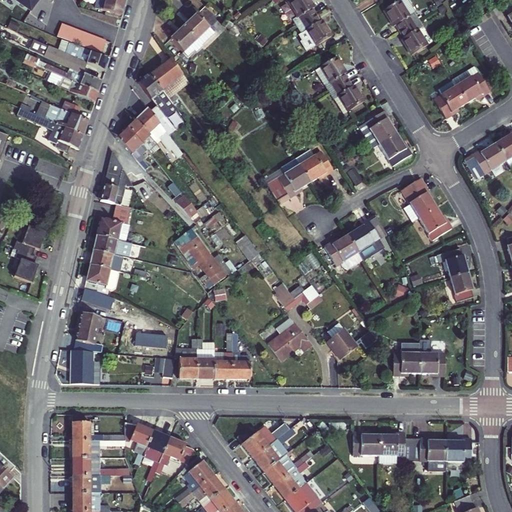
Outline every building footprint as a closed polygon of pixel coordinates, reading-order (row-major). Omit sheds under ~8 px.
[(0,0),(0,3),(4,6),(8,0),(32,16),(42,0),(41,0),(0,0)] [(99,0),(95,15),(122,22),(128,0),(99,0)] [(295,29),(314,18),(310,12),(312,10),(305,0),(294,0),(288,4),(297,20),(291,23),(295,29)] [(511,0),(510,0),(501,8),(511,24),(509,25),(511,28),(511,0)] [(397,7),(381,17),(392,33),(394,31),(398,38),(418,25),(414,19),(415,19),(406,3),(397,8),(397,7)] [(208,28),(196,15),(182,28),(194,41),(208,28)] [(299,36),(297,37),(301,43),(299,44),(305,53),(314,48),(330,39),(320,23),(318,24),(314,18),(295,29),(299,36)] [(64,23),(58,37),(105,55),(111,40),(64,23)] [(422,33),(418,25),(398,38),(402,45),(399,46),(410,62),(426,52),(416,36),(422,33)] [(11,26),(8,33),(15,36),(18,30),(11,26)] [(192,50),(198,45),(194,41),(182,28),(170,40),(188,59),(194,53),(192,50)] [(68,48),(60,44),(54,56),(58,58),(63,60),(68,48)] [(54,56),(42,50),(32,46),(28,56),(81,79),(85,70),(63,60),(58,58),(54,56)] [(68,48),(63,60),(85,70),(104,79),(108,67),(90,59),(91,56),(68,48)] [(334,59),(318,69),(328,85),(322,88),(326,95),(345,83),(341,76),(343,75),(334,59)] [(26,60),(23,66),(35,71),(37,66),(26,60)] [(169,60),(150,75),(163,92),(182,78),(169,60)] [(328,85),(318,69),(312,72),(322,88),(328,85)] [(98,100),(101,89),(83,81),(81,86),(47,70),(44,75),(57,81),(98,100)] [(185,131),(190,127),(172,104),(166,95),(163,92),(150,75),(139,83),(159,111),(153,115),(167,134),(169,137),(176,132),(164,115),(169,111),(185,131)] [(453,89),(457,94),(468,112),(479,105),(480,107),(491,101),(475,76),(453,89)] [(57,81),(53,91),(94,110),(98,100),(57,81)] [(350,90),(345,83),(326,95),(331,103),(337,100),(345,114),(361,105),(352,89),(350,90)] [(455,120),(468,112),(457,94),(453,89),(440,97),(443,103),(435,108),(446,128),(457,121),(455,120)] [(171,91),(166,95),(172,104),(178,100),(171,91)] [(337,100),(331,103),(340,117),(345,114),(337,100)] [(61,116),(76,122),(79,114),(65,108),(61,116)] [(248,108),(234,117),(241,128),(237,131),(241,137),(259,126),(248,108)] [(38,122),(40,118),(21,110),(20,114),(38,122)] [(154,143),(155,144),(167,134),(153,115),(150,111),(137,122),(154,143)] [(40,118),(38,122),(84,142),(88,128),(76,122),(61,116),(55,113),(51,123),(40,118)] [(359,129),(372,151),(379,147),(397,136),(390,125),(392,124),(385,113),(359,129)] [(84,142),(38,122),(20,114),(18,119),(52,134),(47,147),(54,150),(53,153),(67,160),(70,153),(78,157),(84,142)] [(137,122),(128,130),(139,141),(149,152),(157,146),(155,144),(154,143),(137,122)] [(117,139),(145,170),(156,161),(149,152),(139,141),(128,130),(127,129),(117,139)] [(200,129),(195,134),(198,138),(203,133),(200,129)] [(0,158),(8,135),(0,132),(0,158)] [(509,137),(497,145),(508,162),(511,159),(511,133),(508,136),(509,137)] [(404,149),(397,136),(379,147),(392,170),(412,158),(406,148),(404,149)] [(484,151),(465,162),(477,181),(508,162),(497,145),(485,152),(484,151)] [(296,161),(300,167),(322,154),(318,147),(296,161)] [(135,188),(112,154),(110,161),(101,203),(117,206),(131,209),(135,188)] [(322,154),(300,167),(311,185),(322,178),(324,181),(334,174),(322,154)] [(264,180),(268,187),(300,167),(296,161),(264,180)] [(360,182),(349,165),(343,169),(353,186),(360,182)] [(300,167),(268,187),(280,207),(301,195),(299,193),(311,185),(300,167)] [(420,181),(401,192),(409,207),(402,211),(411,225),(417,221),(435,211),(428,199),(430,198),(420,181)] [(184,199),(177,205),(178,206),(191,221),(196,216),(196,215),(184,199)] [(102,221),(98,239),(117,242),(120,225),(129,227),(132,209),(131,209),(117,206),(114,224),(102,221)] [(204,209),(196,215),(196,216),(201,221),(209,215),(204,209)] [(442,222),(435,211),(417,221),(431,243),(451,232),(444,221),(442,222)] [(348,237),(359,254),(387,238),(375,218),(359,227),(360,229),(348,237)] [(125,244),(129,227),(120,225),(117,242),(125,244)] [(193,267),(209,257),(190,232),(175,243),(193,267)] [(16,247),(13,255),(17,257),(32,262),(35,255),(39,257),(45,239),(28,233),(22,249),(16,247)] [(359,254),(348,237),(336,244),(335,242),(324,248),(336,268),(359,254)] [(98,239),(95,253),(121,259),(127,260),(130,245),(125,244),(117,242),(98,239)] [(444,262),(449,279),(467,274),(462,257),(460,258),(458,250),(437,256),(439,264),(444,262)] [(121,259),(95,253),(92,267),(113,271),(118,273),(121,259)] [(17,257),(14,264),(20,266),(14,283),(31,289),(38,272),(33,271),(36,264),(32,262),(17,257)] [(224,276),(209,257),(193,267),(193,268),(195,270),(201,266),(207,275),(201,280),(209,291),(228,277),(225,274),(224,276)] [(87,291),(110,299),(111,292),(115,293),(118,291),(122,273),(118,273),(113,271),(92,267),(87,291)] [(135,276),(148,279),(150,272),(136,270),(135,276)] [(472,291),(467,274),(449,279),(456,303),(472,299),(470,292),(472,291)] [(313,288),(295,301),(298,305),(303,301),(308,307),(320,298),(313,288)] [(215,305),(227,301),(223,290),(211,294),(215,305)] [(297,305),(286,291),(276,298),(288,313),(297,305)] [(194,315),(189,311),(181,320),(186,324),(194,315)] [(93,347),(94,347),(98,331),(101,320),(84,315),(74,352),(91,354),(93,347)] [(98,331),(106,332),(149,352),(154,343),(154,342),(113,324),(101,320),(98,331)] [(290,320),(275,331),(281,337),(269,347),(282,364),(301,349),(305,354),(312,349),(290,320)] [(332,341),(328,344),(336,354),(341,362),(359,349),(355,343),(345,331),(344,332),(339,326),(328,335),(332,341)] [(233,354),(232,364),(231,384),(249,385),(249,369),(247,369),(247,362),(239,361),(239,358),(237,358),(238,335),(234,329),(233,342),(233,354)] [(358,341),(365,354),(375,348),(368,335),(358,341)] [(160,346),(154,343),(149,352),(148,354),(155,357),(160,346)] [(183,354),(196,354),(196,352),(192,352),(192,351),(177,350),(175,361),(178,361),(182,362),(183,354)] [(82,386),(96,387),(100,355),(91,354),(74,352),(72,352),(68,385),(82,386)] [(177,381),(195,382),(196,361),(196,354),(183,354),(182,362),(178,361),(177,381)] [(418,354),(392,354),(392,377),(405,377),(405,375),(418,375),(418,354)] [(445,355),(418,354),(418,375),(432,375),(432,378),(444,378),(445,355)] [(164,362),(157,361),(155,374),(163,375),(164,362)] [(215,362),(196,361),(195,382),(213,383),(215,363),(215,362)] [(175,363),(166,362),(163,380),(172,381),(175,363)] [(232,364),(215,363),(213,383),(231,384),(232,364)] [(71,441),(90,441),(90,435),(89,422),(71,422),(71,441)] [(135,426),(129,440),(137,443),(146,447),(153,430),(136,423),(135,426)] [(129,442),(129,440),(135,426),(124,424),(124,435),(124,441),(124,442),(129,442)] [(258,432),(268,445),(275,440),(265,426),(258,432)] [(241,443),(254,434),(249,427),(236,437),(241,443)] [(291,428),(276,439),(281,445),(295,434),(291,428)] [(146,447),(163,454),(170,437),(153,430),(146,447)] [(252,458),(268,445),(258,432),(257,431),(254,434),(241,443),(252,458)] [(353,456),(378,456),(379,435),(365,435),(365,433),(353,433),(353,456)] [(403,461),(412,461),(412,438),(404,438),(404,433),(392,433),(392,435),(379,435),(378,456),(396,456),(403,457),(403,461)] [(163,454),(170,457),(179,461),(185,447),(186,443),(170,437),(163,454)] [(431,438),(412,438),(412,461),(427,462),(445,462),(446,441),(431,440),(431,438)] [(275,440),(268,445),(280,459),(286,455),(288,453),(281,445),(276,439),(275,440)] [(460,441),(446,441),(445,462),(471,462),(471,440),(460,439),(460,441)] [(90,459),(90,441),(71,441),(71,459),(90,459)] [(100,447),(100,441),(90,441),(90,459),(100,459),(100,447)] [(133,452),(138,454),(142,456),(146,447),(137,443),(133,452)] [(278,461),(280,459),(268,445),(252,458),(263,472),(278,461)] [(320,452),(324,457),(332,451),(328,446),(320,452)] [(159,463),(163,454),(146,447),(142,456),(154,461),(146,481),(151,483),(155,473),(159,463)] [(185,447),(179,461),(187,464),(193,450),(185,447)] [(293,464),(297,469),(305,463),(313,456),(310,451),(293,464)] [(142,456),(138,454),(132,468),(137,470),(142,456)] [(163,454),(159,463),(155,473),(160,475),(164,465),(166,466),(170,457),(163,454)] [(296,470),(297,469),(293,464),(286,455),(280,459),(278,461),(289,475),(296,470)] [(188,464),(192,469),(202,461),(198,456),(188,464)] [(396,464),(396,456),(378,456),(378,464),(396,464)] [(90,476),(90,459),(71,459),(71,476),(90,476)] [(90,476),(100,476),(100,469),(100,459),(90,459),(90,476)] [(188,472),(199,487),(214,475),(202,460),(202,461),(192,469),(190,470),(188,472)] [(275,486),(289,475),(278,461),(263,472),(275,486)] [(445,472),(445,462),(427,462),(427,472),(445,472)] [(0,495),(11,483),(6,478),(11,474),(0,463),(0,495)] [(297,469),(296,470),(299,474),(308,467),(305,463),(297,469)] [(181,472),(183,476),(188,472),(190,470),(187,465),(181,472)] [(299,474),(296,470),(289,475),(299,489),(306,483),(299,474)] [(186,486),(188,488),(191,493),(199,487),(188,472),(183,476),(189,484),(186,486)] [(349,482),(353,479),(349,473),(344,477),(349,482)] [(199,487),(210,501),(225,489),(214,475),(199,487)] [(285,500),(299,489),(289,475),(275,486),(285,500)] [(90,493),(90,476),(71,476),(71,493),(90,493)] [(100,485),(100,476),(90,476),(90,493),(99,493),(100,493),(100,485)] [(110,476),(100,476),(100,485),(110,484),(110,476)] [(306,483),(299,489),(311,503),(298,511),(308,511),(321,502),(306,483)] [(210,501),(199,487),(191,493),(195,497),(202,507),(210,501)] [(178,503),(191,493),(188,488),(175,498),(178,503)] [(464,497),(460,488),(453,491),(456,500),(464,497)] [(225,489),(210,501),(219,511),(224,511),(236,503),(225,489)] [(285,500),(294,511),(298,511),(311,503),(299,489),(285,500)] [(90,511),(90,493),(71,493),(71,511),(90,511)] [(90,493),(90,511),(99,511),(99,506),(99,493),(90,493)] [(195,497),(191,493),(178,503),(182,507),(195,497)] [(454,502),(457,509),(474,502),(471,495),(454,502)] [(219,511),(210,501),(202,507),(206,511),(219,511)] [(325,511),(327,511),(321,502),(308,511),(325,511)] [(458,511),(471,511),(477,510),(474,502),(457,509),(458,511)] [(224,511),(242,511),(236,503),(224,511)]
